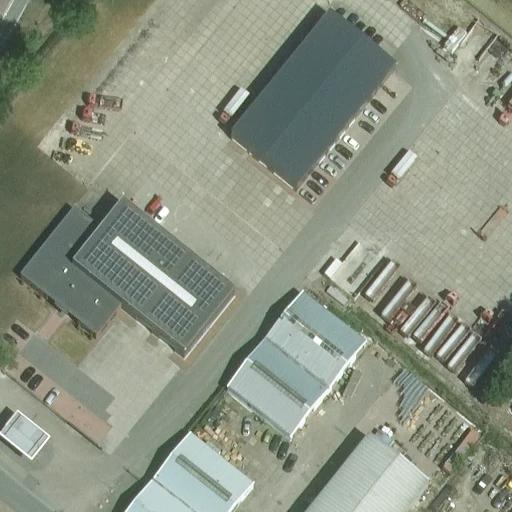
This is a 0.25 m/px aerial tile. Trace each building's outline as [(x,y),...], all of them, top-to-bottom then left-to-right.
[(329,19),(231,141),(320,213),(342,186),(319,167),(395,73),(329,19)] [(436,206),(457,220),(486,175),(465,161),(436,206)] [(121,208),(99,236),(74,216),(75,214),(74,213),(55,237),(57,238),(38,262),(35,261),(19,281),(46,302),(48,300),(78,324),(76,326),(95,342),(120,311),(183,362),(234,299),(121,208)] [(372,257),(352,293),(375,305),(394,269),(372,257)] [(302,298),(264,346),(327,396),(366,349),(302,298)] [(264,346),(226,393),(289,444),(327,396),(264,346)] [(48,439),(14,413),(0,430),(0,440),(29,463),(48,439)] [(190,439),(152,486),(184,511),(235,511),(253,490),(190,439)] [(411,511),(428,491),(369,443),(313,511),(411,511)] [(511,511),(511,476),(509,474),(496,493),(501,496),(509,491),(511,495),(511,511)] [(458,475),(430,511),(488,511),(496,502),(458,475)] [(184,511),(152,486),(131,511),(184,511)] [(511,507),(504,501),(495,511),(510,511),(511,510),(511,507)]
